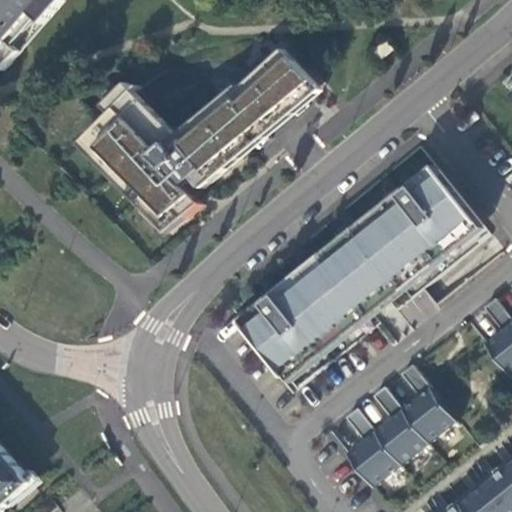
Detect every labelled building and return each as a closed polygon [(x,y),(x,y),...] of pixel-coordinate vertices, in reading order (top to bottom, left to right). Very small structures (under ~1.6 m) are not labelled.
[(0,0),(0,66),(4,71),(21,52),(16,47),(10,41),(33,14),(40,20),(45,25),(66,0),(65,0),(0,0)] [(33,14),(10,41),(16,47),(40,20),(33,14)] [(389,41),(376,52),(383,60),(396,49),(389,41)] [(191,218),(207,205),(199,197),(190,189),(198,182),(203,187),(204,188),(205,188),(206,189),(208,189),(209,189),(210,188),(210,187),(232,169),(227,163),(320,85),(288,50),(240,95),(238,94),(208,118),(211,123),(188,141),(177,127),(175,128),(131,84),(108,107),(115,114),(90,139),(157,206),(151,212),(150,212),(166,229),(186,212),(191,218)] [(320,85),(227,163),(232,169),(326,90),(320,85)] [(157,206),(90,139),(84,145),(151,212),(157,206)] [(244,321),(247,324),(441,170),(438,166),(244,321)] [(480,219),(441,170),(247,324),(286,374),(295,367),(299,372),(314,360),(310,355),(321,347),(324,351),(374,312),(370,307),(385,294),(389,300),(450,251),(446,246),(457,238),(461,242),(475,230),(472,226),(480,219)] [(199,197),(205,188),(204,188),(203,187),(198,182),(190,189),(199,197)] [(389,300),(385,294),(370,307),(374,312),(324,351),(321,347),(310,355),(314,360),(299,372),(295,367),(286,374),(294,384),(488,228),(480,219),(472,226),(475,230),(461,242),(457,238),(446,246),(450,251),(389,300)] [(511,314),(499,298),(487,308),(505,332),(499,337),(489,345),(511,373),(511,314)] [(435,388),(416,365),(404,375),(423,398),(407,410),(406,410),(432,443),(461,421),(435,388)] [(407,410),(388,387),(377,396),(395,420),(380,432),(379,433),(405,465),(432,443),(406,410),(407,410)] [(380,432),(361,409),(349,418),(367,441),(351,455),(377,488),(405,465),(379,433),(380,432)] [(0,511),(3,511),(12,505),(36,483),(0,443),(0,511)] [(511,459),(445,511),(457,511),(511,468),(511,459)] [(511,511),(511,468),(457,511),(511,511)]
